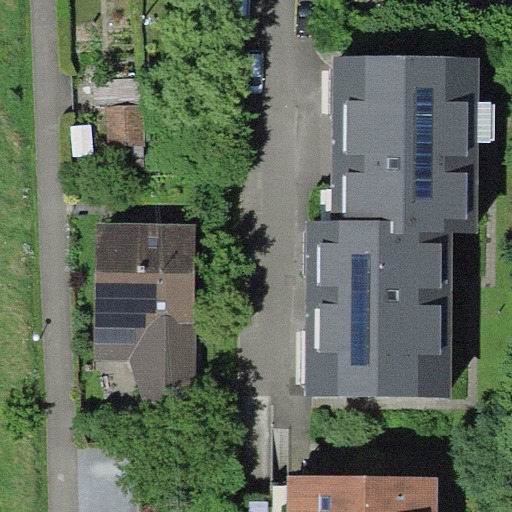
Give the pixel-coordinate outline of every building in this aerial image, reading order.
[(396,235),(396,233),(464,233),(466,69),(335,67),(335,73),(345,73),(344,232),(308,232),(308,234),(396,235)] [(132,147),(131,83),(89,85),(90,108),(108,108),(109,147),(132,147)] [(464,234),(464,233),(396,233),(396,235),(308,234),(308,235),(319,235),(318,393),(307,393),(307,398),(438,399),(439,234),(464,234)] [(183,319),(184,237),(97,236),(95,334),(138,334),(138,357),(143,403),(185,403),(186,319),(183,319)] [(419,511),(419,486),(295,485),(295,488),(307,488),(306,511),(419,511)]
